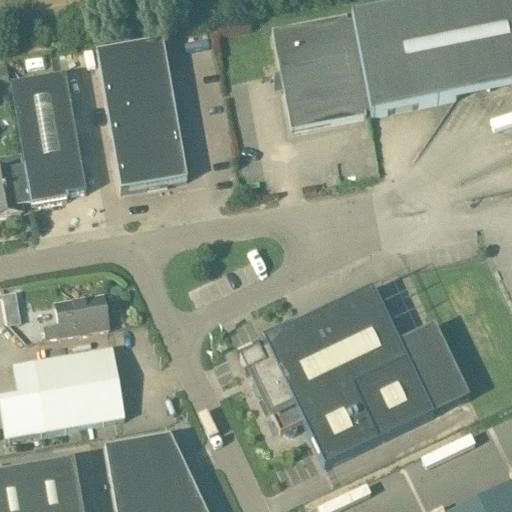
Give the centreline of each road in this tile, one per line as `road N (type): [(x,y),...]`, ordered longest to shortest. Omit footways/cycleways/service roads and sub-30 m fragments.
road 1 (unclassified): [(168,334),(313,269),(321,248),(315,221),(134,252)]
road 2 (unclassified): [(255,511),(168,334)]
road 3 (unclassified): [(134,252),(0,274)]
